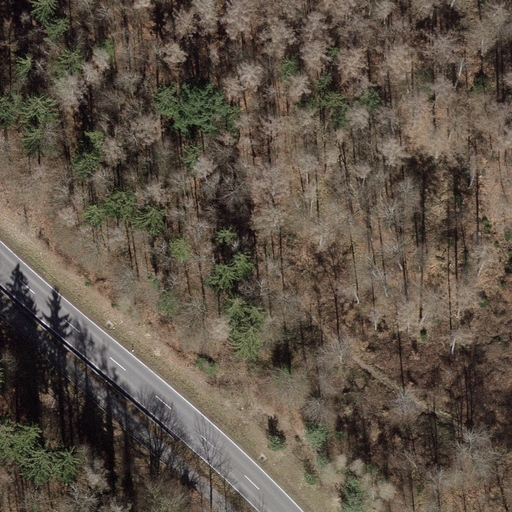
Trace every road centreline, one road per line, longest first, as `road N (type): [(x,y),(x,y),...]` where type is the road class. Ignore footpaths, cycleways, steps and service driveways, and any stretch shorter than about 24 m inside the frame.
road 1 (track): [(511,447),(369,374),(257,245),(131,44),(90,0)]
road 2 (secondary): [(0,264),(174,412),(276,511)]
